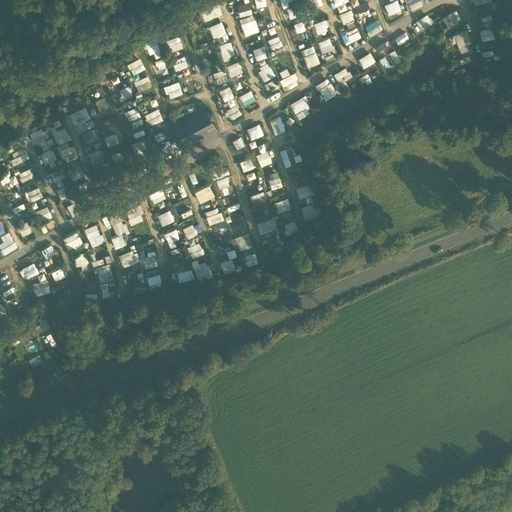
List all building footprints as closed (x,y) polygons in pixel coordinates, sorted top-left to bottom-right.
[(357,0),(354,0),(351,2),(354,8),(360,6),(357,0)] [(408,0),(405,2),(412,13),(424,6),(419,0),(408,0)] [(250,1),(238,3),(239,15),(251,13),(250,1)] [(218,2),(201,8),(205,19),(222,13),(218,2)] [(398,2),(385,7),(389,18),(402,12),(398,2)] [(369,3),(355,7),(357,14),(371,10),(369,3)] [(291,19),(300,14),(294,4),(286,9),(291,19)] [(339,13),(347,10),(345,5),(337,7),(339,13)] [(351,11),(339,15),(343,25),(354,21),(351,11)] [(245,34),(259,29),(253,13),(239,18),(245,34)] [(443,20),(448,30),(462,23),(457,13),(443,20)] [(429,16),(417,24),(423,33),(435,25),(429,16)] [(204,27),(209,39),(214,36),(217,42),(229,38),(222,20),(204,27)] [(326,20),(312,24),(315,35),(329,31),(326,20)] [(302,21),(293,25),(297,33),(306,29),(302,21)] [(378,21),(365,27),(370,37),(382,31),(378,21)] [(346,45),(361,39),(357,28),(342,34),(346,45)] [(406,30),(392,39),(396,44),(409,35),(406,30)] [(480,33),(482,44),(495,42),(493,31),(480,33)] [(178,33),(166,38),(170,50),(183,45),(178,33)] [(468,33),(455,37),(460,55),(469,53),(468,46),(471,45),(468,33)] [(157,35),(145,40),(150,51),(162,46),(157,35)] [(278,35),(267,39),(271,49),(282,45),(278,35)] [(330,38),(317,42),(321,53),(334,49),(330,38)] [(224,58),(236,53),(230,39),(218,44),(224,58)] [(256,59),(268,55),(264,44),(253,48),(256,59)] [(313,46),(301,49),(303,55),(314,51),(313,46)] [(303,56),(308,67),(320,62),(316,51),(303,56)] [(328,63),(336,58),(333,52),(324,57),(328,63)] [(364,69),(376,62),(370,53),(359,60),(364,69)] [(176,69),(188,64),(184,54),(172,58),(176,69)] [(380,60),(386,71),(395,66),(388,55),(380,60)] [(140,56),(127,62),(133,73),(145,67),(140,56)] [(230,76),(243,70),(239,60),(226,66),(230,76)] [(269,63),(257,69),(264,81),(275,75),(269,63)] [(217,82),(228,78),(224,68),(213,72),(217,82)] [(341,88),(346,85),(345,82),(352,78),(347,68),(334,74),(341,88)] [(297,84),(295,79),(298,78),(296,72),(280,79),(285,89),(297,84)] [(137,88),(151,85),(149,75),(134,78),(137,88)] [(365,85),(371,83),(368,75),(362,77),(365,85)] [(325,101),(334,96),(332,92),(335,90),(328,78),(316,85),(325,101)] [(179,79),(165,85),(169,97),(183,92),(179,79)] [(123,99),(133,94),(129,84),(118,88),(123,99)] [(218,90),(223,101),(234,96),(229,85),(218,90)] [(250,89),(238,96),(244,105),(255,99),(250,89)] [(305,116),(303,111),(309,108),(304,96),(290,102),(298,119),(305,116)] [(231,108),(236,101),(231,97),(226,105),(231,108)] [(86,105),(70,111),(77,131),(93,125),(86,105)] [(229,119),(241,115),(238,105),(225,109),(229,119)] [(136,106),(125,109),(127,118),(138,115),(136,106)] [(145,113),(150,124),(163,118),(158,107),(145,113)] [(177,126),(187,145),(205,135),(203,133),(214,127),(205,111),(177,126)] [(281,116),(270,119),(274,133),(285,131),(281,116)] [(66,125),(57,128),(55,124),(50,125),(56,143),(70,138),(66,125)] [(247,127),(250,138),(262,135),(259,124),(247,127)] [(34,142),(48,136),(43,125),(29,132),(34,142)] [(169,125),(160,129),(163,135),(172,131),(169,125)] [(105,129),(106,135),(104,135),(106,145),(121,141),(118,126),(105,129)] [(95,128),(82,131),(85,141),(97,138),(95,128)] [(239,137),(231,141),(236,150),(243,146),(239,137)] [(63,161),(77,156),(71,139),(57,143),(63,161)] [(132,142),(133,148),(145,145),(143,139),(132,142)] [(12,163),(29,157),(24,146),(8,153),(12,163)] [(41,151),(45,162),(56,158),(52,147),(41,151)] [(302,162),(300,155),(294,157),(291,147),(280,150),(285,167),(302,162)] [(100,148),(88,152),(92,163),(104,158),(100,148)] [(268,151),(256,155),(260,166),(271,162),(268,151)] [(242,171),(253,169),(251,159),(240,161),(242,171)] [(67,168),(70,178),(83,174),(80,164),(67,168)] [(53,180),(64,177),(62,166),(50,169),(53,180)] [(31,168),(18,171),(20,181),(33,178),(31,168)] [(268,174),(271,190),(282,188),(278,172),(268,174)] [(7,177),(10,184),(18,180),(15,173),(7,177)] [(221,195),(233,192),(228,176),(217,179),(221,195)] [(68,183),(56,188),(61,198),(73,193),(68,183)] [(195,192),(200,203),(215,196),(210,184),(195,192)] [(300,199),(313,195),(309,185),(297,189),(300,199)] [(39,186),(27,189),(29,199),(42,196),(39,186)] [(149,193),(153,203),(166,198),(162,188),(149,193)] [(233,206),(230,196),(220,198),(223,209),(233,206)] [(288,199),(274,204),(278,214),(292,209),(288,199)] [(164,200),(157,202),(159,208),(166,206),(164,200)] [(76,201),(67,205),(72,216),(81,211),(76,201)] [(47,205),(37,210),(42,220),(52,214),(47,205)] [(140,205),(125,209),(128,217),(143,213),(140,205)] [(312,205),(300,208),(305,222),(322,216),(319,208),(314,210),(312,205)] [(211,231),(225,228),(221,207),(207,211),(211,231)] [(162,226),(174,220),(170,209),(157,215),(162,226)] [(120,210),(108,214),(115,235),(111,236),(115,248),(126,244),(122,232),(127,231),(120,210)] [(272,219),(257,224),(260,235),(275,230),(272,219)] [(16,225),(21,235),(32,230),(28,220),(16,225)] [(283,226),(287,236),(297,232),(294,222),(283,226)] [(85,228),(92,246),(97,244),(94,236),(100,234),(96,223),(85,228)] [(181,244),(175,229),(164,233),(169,248),(181,244)] [(187,239),(197,234),(195,229),(185,234),(187,239)] [(78,231),(63,237),(67,248),(82,243),(78,231)] [(232,239),(237,252),(253,247),(249,233),(232,239)] [(102,234),(95,236),(97,243),(104,241),(102,234)] [(199,243),(187,247),(192,259),(204,254),(199,243)] [(71,253),(83,247),(81,244),(69,249),(71,253)] [(44,257),(52,253),(49,245),(41,249),(44,257)] [(229,259),(237,256),(235,249),(227,252),(229,259)] [(133,250),(119,255),(122,267),(136,262),(133,250)] [(86,264),(85,253),(74,254),(75,265),(86,264)] [(143,267),(157,266),(156,255),(142,256),(143,267)] [(223,273),(235,271),(233,260),(221,262),(223,273)] [(34,262),(21,268),(27,278),(39,271),(34,262)] [(99,283),(113,280),(109,264),(96,266),(99,283)] [(196,268),(197,279),(211,277),(210,266),(196,268)] [(52,271),(54,279),(64,277),(62,269),(52,271)] [(187,270),(175,273),(177,282),(189,279),(187,270)] [(40,281),(32,284),(36,295),(49,291),(44,273),(38,275),(40,281)] [(160,276),(149,277),(150,287),(161,286),(160,276)] [(7,300),(16,295),(12,287),(2,291),(7,300)] [(38,318),(32,321),(38,332),(44,328),(38,318)] [(33,335),(38,332),(32,321),(26,325),(33,335)] [(16,331),(19,335),(25,331),(22,326),(16,331)] [(30,367),(41,385),(59,374),(49,356),(30,367)]
